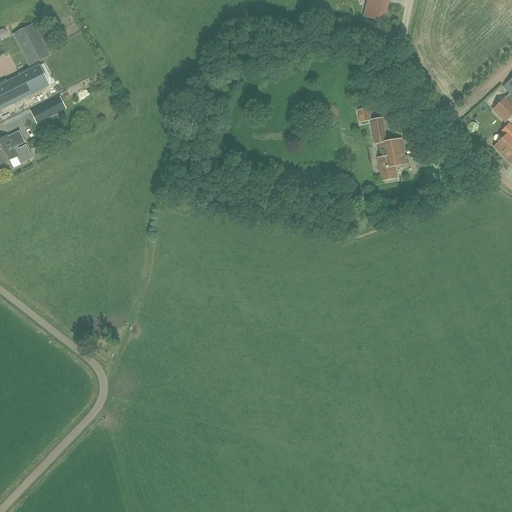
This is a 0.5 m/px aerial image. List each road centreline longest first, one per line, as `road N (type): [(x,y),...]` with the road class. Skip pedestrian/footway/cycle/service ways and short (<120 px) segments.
road 1 (track): [(401,42),(272,21),(225,27),(185,96),(152,208),(147,274),(104,379)]
road 2 (unclassified): [(0,511),(98,407),(105,384),(96,365),(0,290)]
road 3 (unclassified): [(511,185),(410,67),(401,42),(411,0)]
